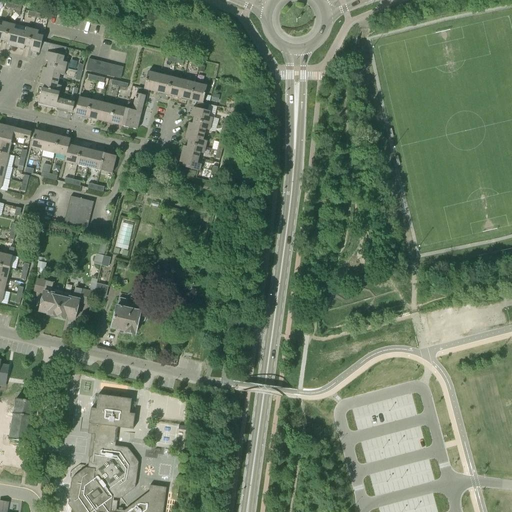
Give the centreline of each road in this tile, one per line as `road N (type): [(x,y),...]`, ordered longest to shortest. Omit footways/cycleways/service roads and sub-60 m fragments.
road 1 (secondary): [(248,511),(287,233),(296,50)]
road 2 (residential): [(206,379),(0,330)]
road 3 (residential): [(4,107),(163,151),(172,110)]
